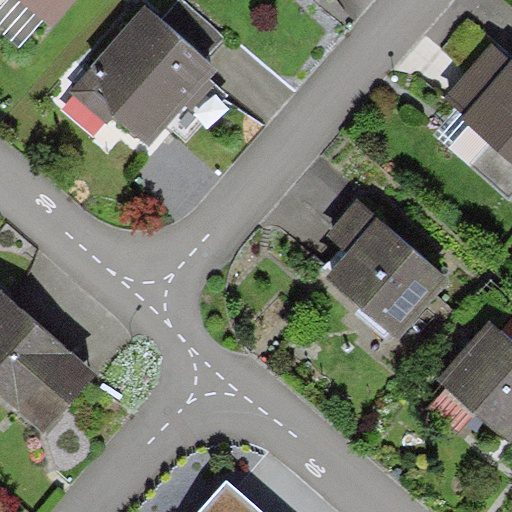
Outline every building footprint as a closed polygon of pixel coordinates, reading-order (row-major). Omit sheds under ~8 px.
[(77,0),(7,0),(46,34),(77,0)] [(146,6),(69,86),(143,156),(219,76),(146,6)] [(511,52),(498,40),(440,105),(511,168),(511,52)] [(387,345),(444,280),(359,206),(302,272),(387,345)] [(6,287),(0,293),(0,409),(38,444),(102,373),(6,287)] [(511,445),(511,336),(488,317),(431,384),(508,450),(511,445)] [(258,511),(227,484),(202,511),(258,511)]
